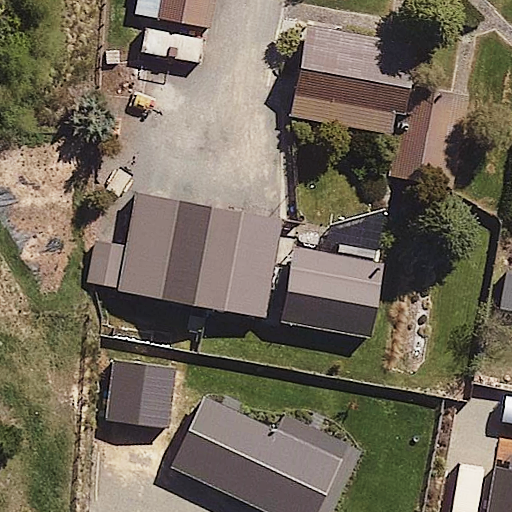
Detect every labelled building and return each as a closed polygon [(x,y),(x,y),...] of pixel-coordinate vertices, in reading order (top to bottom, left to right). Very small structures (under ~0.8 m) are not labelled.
[(216,0),(130,0),(129,13),(214,24),(216,0)] [(429,54),(301,24),(278,125),(405,155),(429,54)] [(263,324),(288,244),(294,219),(138,180),(122,247),(90,240),(80,280),(263,324)] [(288,244),(263,324),(367,350),(387,268),(288,244)] [(511,268),(503,266),(491,305),(511,311),(511,268)]
